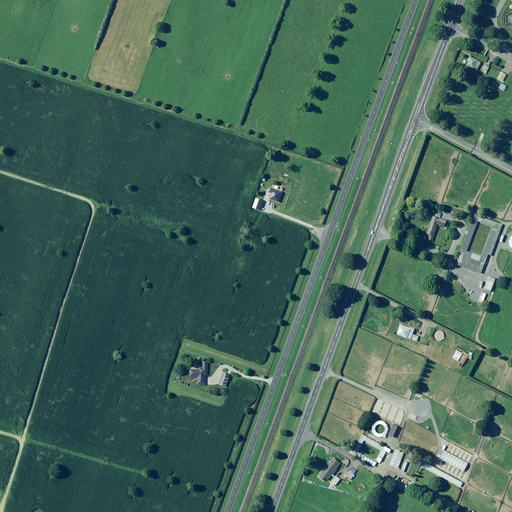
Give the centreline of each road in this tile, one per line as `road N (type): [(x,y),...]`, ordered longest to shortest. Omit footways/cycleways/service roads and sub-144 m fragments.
road 1 (secondary): [(226,511),(415,0)]
road 2 (primary): [(272,511),(460,0)]
road 3 (track): [(445,511),(302,431)]
